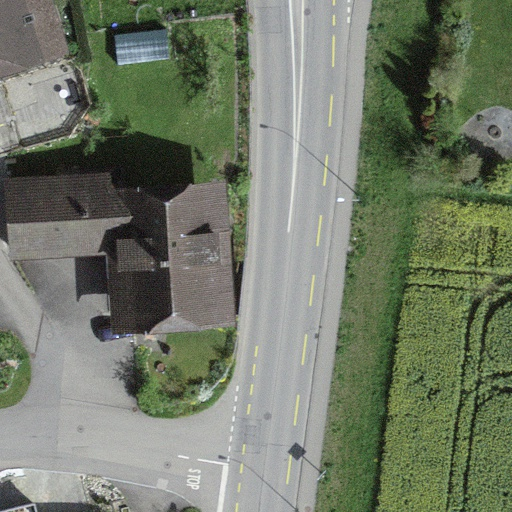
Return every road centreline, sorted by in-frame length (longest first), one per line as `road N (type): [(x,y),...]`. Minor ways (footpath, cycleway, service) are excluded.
road 1 (secondary): [(276,472),(307,177),(308,0)]
road 2 (unclassified): [(276,472),(55,444),(0,449)]
